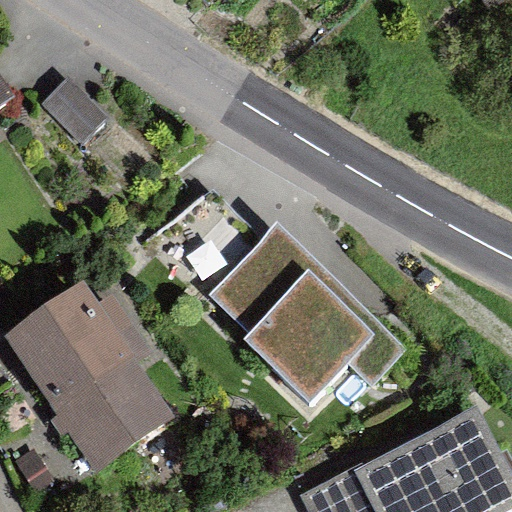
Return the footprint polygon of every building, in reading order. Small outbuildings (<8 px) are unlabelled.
[(484,0),(493,13),(511,0),(484,0)] [(0,114),(18,102),(0,77),(0,114)] [(70,81),(43,107),(82,147),(109,121),(70,81)] [(214,197),(148,246),(257,341),(250,348),(312,407),(354,367),(375,389),(408,354),(280,231),(265,247),(214,197)] [(87,291),(7,346),(97,476),(176,422),(119,340),(135,329),(115,299),(100,310),(87,291)] [(511,511),(511,475),(481,412),(303,500),(309,511),(511,511)] [(36,452),(12,466),(30,497),(54,483),(36,452)]
